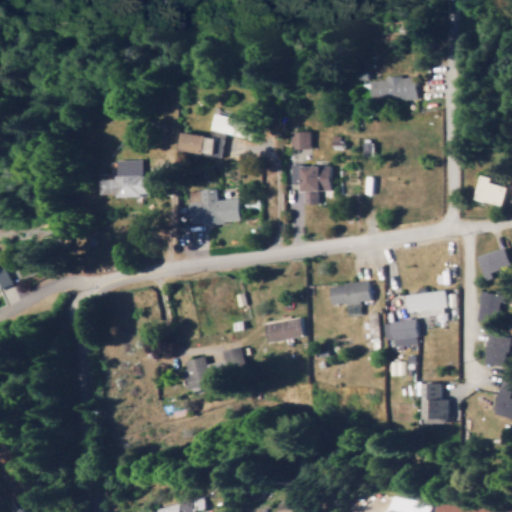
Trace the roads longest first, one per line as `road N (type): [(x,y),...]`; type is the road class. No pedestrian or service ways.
road 1 (residential): [(103,282),(511,221)]
road 2 (residential): [(91,511),(84,302),(103,282)]
road 3 (residential): [(454,228),(451,0)]
road 4 (residential): [(454,228),(456,422)]
road 5 (residential): [(103,282),(71,239),(0,228)]
